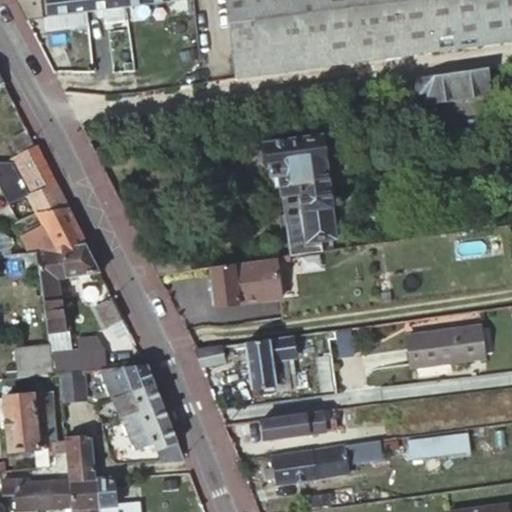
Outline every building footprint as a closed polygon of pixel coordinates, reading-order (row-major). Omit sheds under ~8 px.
[(17,0),(26,18),(43,16),(40,0),(17,0)] [(87,11),(85,0),(45,0),(48,16),(87,11)] [(85,0),(87,11),(125,6),(124,0),(85,0)] [(511,0),(226,0),(236,77),(511,40),(511,0)] [(166,53),(151,66),(169,87),(184,74),(166,53)] [(486,67),(414,77),(417,97),(424,103),(496,93),(495,80),(488,81),(486,67)] [(10,137),(19,154),(35,146),(26,129),(10,137)] [(278,174),(289,255),(322,251),(321,240),(335,238),(321,134),(264,142),(267,167),(270,167),(271,175),(278,174)] [(35,146),(19,154),(10,160),(10,161),(29,194),(58,191),(35,146)] [(29,194),(36,212),(66,207),(58,191),(29,194)] [(76,226),(66,207),(36,212),(14,222),(28,252),(35,251),(61,247),(85,244),(76,226)] [(99,272),(85,244),(61,247),(65,277),(71,276),(99,272)] [(35,251),(39,280),(57,278),(65,277),(61,247),(35,251)] [(148,257),(156,274),(189,269),(186,252),(148,257)] [(237,281),(239,302),(278,298),(273,257),(263,259),(264,270),(252,271),(253,279),(237,281)] [(208,266),(208,267),(213,305),(239,302),(237,281),(253,279),(252,271),(264,270),(263,259),(208,266)] [(63,332),(63,330),(59,297),(57,278),(39,280),(45,320),(46,325),(47,334),(48,334),(63,332)] [(123,320),(112,297),(98,303),(106,321),(114,324),(123,320)] [(406,335),(410,366),(485,356),(480,326),(406,335)] [(98,370),(96,345),(68,348),(66,330),(63,330),(63,332),(48,334),(49,340),(49,344),(50,350),(50,356),(51,361),(52,375),(60,374),(73,372),(79,372),(98,370)] [(281,336),(243,341),(251,389),(259,388),(260,393),(289,389),(289,387),(285,359),(291,358),(294,357),(290,335),(281,336)] [(24,377),(52,375),(51,361),(50,356),(50,350),(49,344),(14,349),(17,378),(24,377)] [(193,348),(200,366),(223,361),(221,344),(193,348)] [(0,359),(0,375),(0,380),(14,378),(12,358),(0,359)] [(285,359),(289,387),(295,386),(291,358),(285,359)] [(146,365),(115,368),(104,369),(101,369),(111,397),(124,393),(135,389),(153,383),(148,370),(146,365)] [(73,372),(60,374),(62,401),(76,400),(73,372)] [(119,417),(122,416),(138,410),(161,403),(153,383),(135,389),(124,393),(111,397),(119,417)] [(45,442),(54,441),(50,392),(2,396),(4,423),(7,451),(34,449),(45,448),(45,442)] [(157,449),(161,461),(183,457),(163,407),(161,403),(138,410),(122,416),(134,448),(150,441),(154,450),(157,449)] [(260,419),(261,420),(264,440),(346,429),(343,407),(260,419)] [(465,432),(408,440),(411,459),(468,451),(465,432)] [(64,437),(64,440),(67,481),(95,479),(90,434),(64,437)] [(377,440),(345,445),(347,461),(379,457),(377,440)] [(45,442),(45,448),(46,457),(55,456),(54,441),(45,442)] [(328,447),(311,450),(311,452),(272,457),(276,484),(332,476),(349,473),(347,461),(345,445),(339,446),(328,447)] [(34,449),(36,468),(47,467),(46,457),(45,448),(34,449)] [(136,511),(136,501),(115,502),(113,478),(97,479),(100,506),(100,511),(136,511)] [(70,507),(67,481),(28,484),(19,485),(19,479),(6,480),(6,495),(14,494),(16,511),(64,507),(70,507)] [(97,479),(95,479),(67,481),(70,507),(70,509),(100,506),(97,479)]
